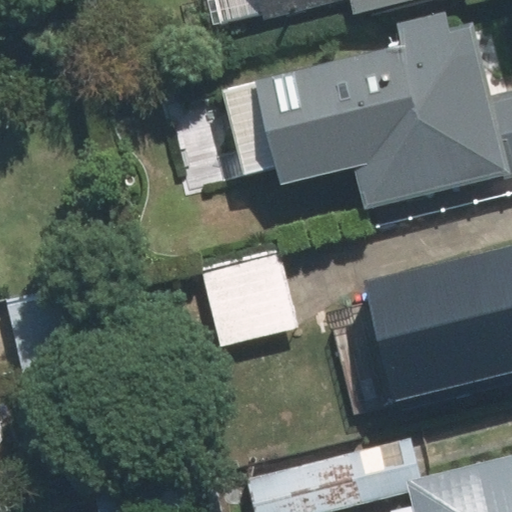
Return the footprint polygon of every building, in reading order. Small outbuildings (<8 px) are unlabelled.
[(395,36),(231,81),(162,100),(188,193),(291,164),(296,185),(364,166),(377,213),(511,175),(511,93),(486,0),(464,0),(390,20),(395,36)] [(219,0),(227,29),(342,0),(364,0),(368,15),(428,0),(219,0)] [(293,253),(215,272),(233,345),(311,327),(293,253)] [(511,254),(383,283),(399,357),(340,370),(354,431),(511,395),(511,254)] [(427,425),(252,464),(263,511),(511,511),(511,451),(436,468),(427,425)] [(0,509),(19,505),(0,431),(0,509)]
